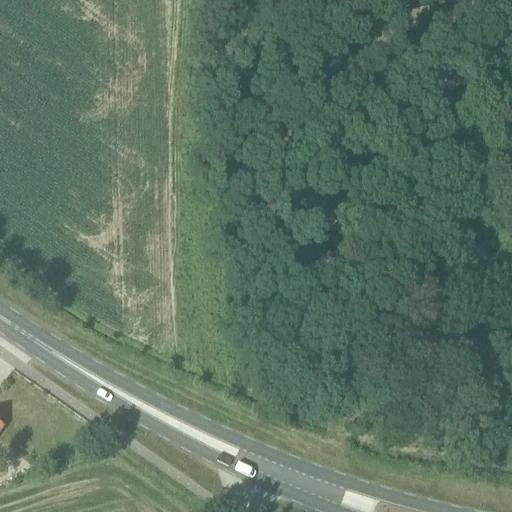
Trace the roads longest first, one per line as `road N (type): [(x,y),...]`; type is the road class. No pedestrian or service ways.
road 1 (secondary): [(438,511),(265,452),(25,337)]
road 2 (secondary): [(25,337),(93,391),(252,479),(332,511)]
